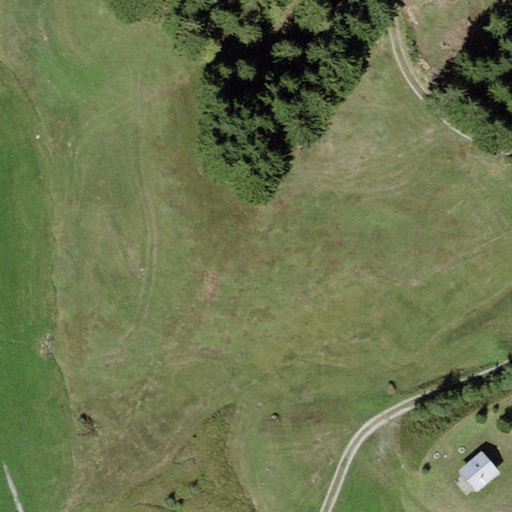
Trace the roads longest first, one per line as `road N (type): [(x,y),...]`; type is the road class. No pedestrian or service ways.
road 1 (track): [(511,363),(416,397),(359,436),(325,511)]
road 2 (track): [(382,0),(458,123),(511,146)]
